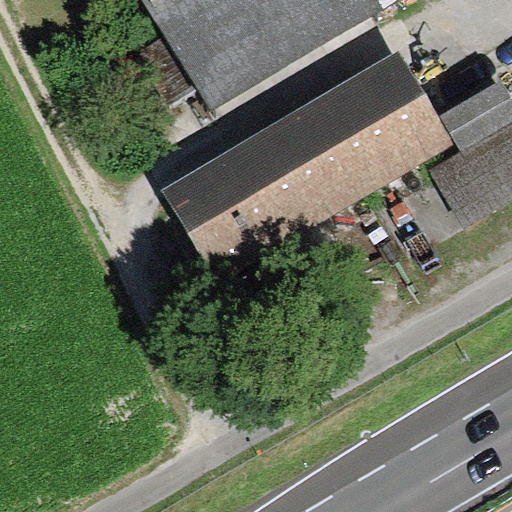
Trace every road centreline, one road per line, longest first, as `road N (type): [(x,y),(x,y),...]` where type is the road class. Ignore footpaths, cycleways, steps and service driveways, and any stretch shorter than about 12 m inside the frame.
road 1 (track): [(223,448),(0,24)]
road 2 (residential): [(511,291),(114,511)]
road 3 (motorway): [(511,434),(381,511)]
